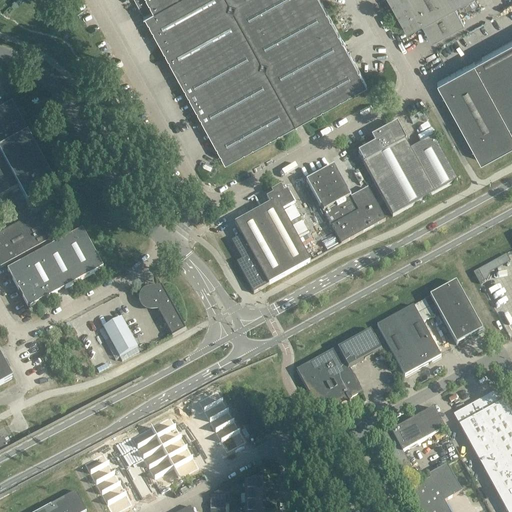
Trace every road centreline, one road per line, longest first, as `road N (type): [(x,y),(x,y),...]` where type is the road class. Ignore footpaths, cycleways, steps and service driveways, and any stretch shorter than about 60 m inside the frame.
road 1 (secondary): [(511,182),(242,331)]
road 2 (secondary): [(249,355),(511,211)]
road 3 (secondary): [(0,492),(249,355)]
road 4 (secondary): [(230,338),(0,463)]
road 5 (unclassified): [(0,59),(44,85),(120,207),(169,244)]
road 6 (unclassified): [(212,208),(92,0)]
road 7 (unclassified): [(169,244),(138,275),(33,331),(8,326),(0,311)]
road 8 (unclassified): [(350,438),(494,360),(511,379)]
road 9 (unclassified): [(158,511),(287,446)]
road 10 (unknown): [(247,464),(215,415),(136,448)]
road 11 (unknown): [(435,391),(499,511)]
